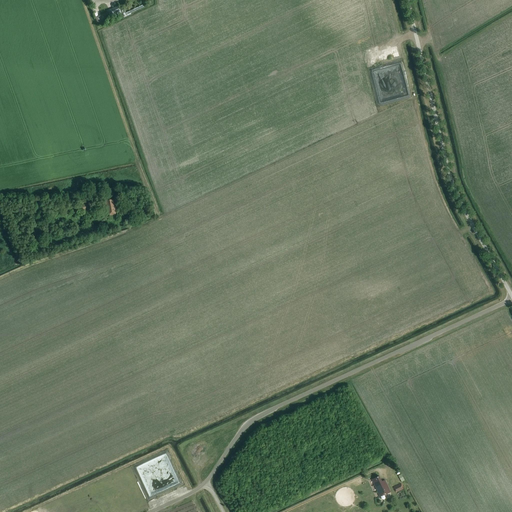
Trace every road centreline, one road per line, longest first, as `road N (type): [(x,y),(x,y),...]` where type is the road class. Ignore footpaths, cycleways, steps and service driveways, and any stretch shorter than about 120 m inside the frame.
road 1 (unclassified): [(205,483),(250,420),(511,298)]
road 2 (unclassified): [(511,294),(447,169),(407,0)]
